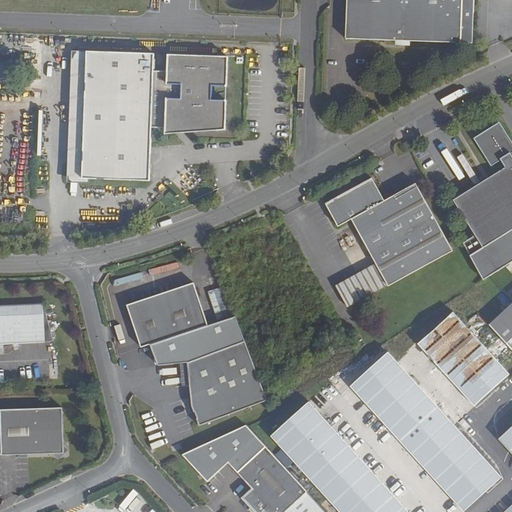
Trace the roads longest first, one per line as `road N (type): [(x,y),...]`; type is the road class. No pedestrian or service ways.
road 1 (unclassified): [(318,167),(196,226),(80,261)]
road 2 (unclassified): [(511,67),(318,167)]
road 3 (unclassified): [(80,261),(127,454)]
road 4 (unclassified): [(318,167),(306,142),(310,0)]
